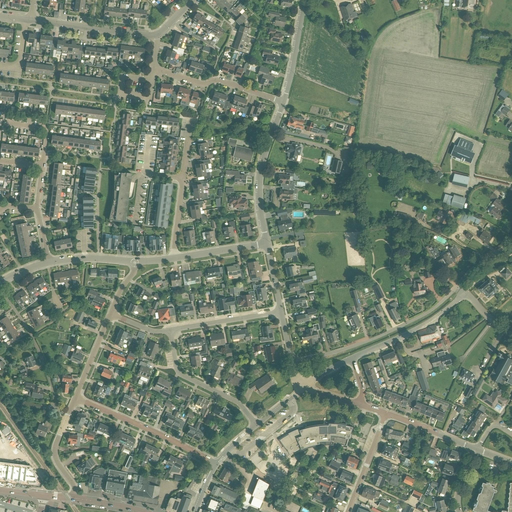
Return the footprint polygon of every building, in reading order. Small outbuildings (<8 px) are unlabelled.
[(24,0),(12,0),(13,3),(12,2),(11,7),(20,8),(20,4),(24,4),(24,0)] [(224,0),(222,0),(217,5),(221,9),(230,0),(226,0),(225,1),(224,0)] [(230,0),(221,9),(226,14),(227,13),(232,8),(229,5),(233,2),(230,0)] [(456,7),(474,9),(474,0),(462,0),(462,1),(457,0),(456,7)] [(103,15),(110,16),(111,3),(108,3),(108,7),(104,7),(103,15)] [(340,7),(345,21),(358,17),(356,12),(354,12),(351,4),(340,7)] [(227,13),(231,17),(240,8),(238,6),(235,9),(233,7),(232,8),(227,13)] [(240,8),(231,17),(235,21),(241,15),(239,13),(242,10),(240,8)] [(274,25),(284,27),(285,18),(278,17),(279,14),(271,12),(270,18),(275,19),(274,25)] [(192,24),(196,25),(201,15),(196,13),(192,20),(194,21),(192,24)] [(196,25),(200,28),(205,20),(206,18),(201,15),(196,25)] [(244,25),(248,23),(247,22),(245,19),(241,15),(235,21),(235,22),(239,25),(243,21),(244,23),(244,24),(244,25)] [(209,23),(205,20),(200,28),(205,31),(209,23)] [(209,23),(205,31),(210,33),(214,25),(209,23)] [(239,31),(247,34),(249,29),(248,28),(249,25),(248,23),(244,25),(246,26),(245,27),(240,26),(239,31)] [(210,33),(214,36),(219,28),(214,25),(210,33)] [(219,28),(214,36),(219,38),(224,31),(219,28)] [(267,32),(269,32),(268,34),(271,34),(270,41),(280,43),(282,35),(275,33),(275,30),(269,29),(267,29),(267,32)] [(239,31),(237,37),(249,41),(250,39),(246,37),(247,34),(239,31)] [(174,40),(182,43),(184,37),(188,38),(189,36),(183,33),(182,36),(176,34),(174,40)] [(36,48),(37,40),(35,39),(35,35),(29,34),(28,43),(34,43),(33,47),(36,48)] [(35,54),(39,55),(40,46),(45,47),(46,36),(41,35),(40,40),(37,40),(36,48),(35,54)] [(50,50),(54,50),(55,42),(52,41),(52,37),(46,36),(45,47),(45,49),(50,50)] [(178,48),(177,50),(181,52),(183,52),(184,50),(180,49),(182,43),(174,40),(172,46),(178,48)] [(62,52),(63,41),(57,41),(57,42),(55,42),(54,50),(57,50),(56,52),(62,52)] [(74,41),(72,55),(81,56),(82,47),(76,46),(76,42),(74,41)] [(243,45),(235,42),(233,49),(246,53),(247,50),(242,49),(243,45)] [(168,50),(166,56),(174,59),(176,54),(181,55),(181,54),(182,55),(183,52),(181,52),(177,50),(175,49),(174,52),(168,50)] [(266,63),(276,65),(278,57),(271,56),(272,52),(263,50),(262,57),(267,58),(266,63)] [(174,59),(166,56),(164,62),(175,66),(176,63),(173,62),(174,59)] [(189,70),(194,72),(197,64),(194,63),(196,59),(190,57),(188,63),(191,64),(189,70)] [(221,71),(227,73),(229,64),(224,63),(226,59),(222,58),(220,64),(223,65),(221,71)] [(197,64),(194,72),(200,74),(202,68),(205,69),(207,63),(202,61),(201,65),(197,64)] [(237,70),(238,67),(239,62),(236,61),(235,66),(229,64),(227,73),(232,75),(234,69),(237,70)] [(238,67),(237,70),(235,76),(240,78),(242,72),(243,69),(238,67)] [(258,74),(263,76),(260,84),(266,86),(266,83),(271,85),(273,77),(265,75),(266,71),(260,69),(258,74)] [(165,94),(167,85),(161,84),(160,90),(157,90),(156,100),(159,100),(160,93),(165,94)] [(167,85),(165,94),(171,95),(170,98),(173,99),(175,92),(171,92),(172,85),(167,85)] [(175,92),(173,99),(173,101),(176,102),(177,96),(182,98),(185,89),(180,87),(178,93),(175,92)] [(190,102),(190,100),(191,98),(188,97),(190,91),(185,89),(182,98),(181,100),(186,102),(186,104),(189,105),(190,102)] [(190,100),(190,102),(195,104),(194,107),(197,108),(200,100),(197,100),(199,94),(193,92),(191,98),(190,100)] [(216,107),(221,94),(215,92),(213,98),(210,97),(207,104),(210,105),(211,104),(213,104),(214,106),(216,107)] [(507,97),(500,92),(498,96),(504,101),(507,97)] [(226,109),(227,107),(229,102),(225,101),(227,96),(221,94),(216,107),(219,108),(221,107),(226,109)] [(40,96),(39,105),(45,106),(45,102),(49,102),(49,97),(46,97),(40,96)] [(233,102),(229,101),(229,102),(227,107),(236,110),(240,98),(235,96),(233,102)] [(242,113),(245,115),(248,107),(244,106),(246,100),(240,98),(236,110),(242,112),(242,113)] [(246,115),(252,117),(253,114),(259,116),(262,106),(256,103),(254,108),(249,106),(246,115)] [(505,106),(501,112),(506,116),(510,110),(505,106)] [(293,123),(302,126),(304,118),(300,117),(299,118),(291,116),(289,121),(288,120),(288,121),(294,122),(293,123)] [(303,126),(302,126),(293,123),(294,122),(288,121),(287,126),(296,129),(295,131),(301,133),(303,126)] [(163,141),(163,144),(177,146),(178,142),(179,141),(179,140),(174,140),(174,138),(171,137),(168,137),(167,139),(169,139),(169,142),(163,141)] [(198,145),(199,151),(208,149),(207,146),(210,145),(210,142),(211,142),(210,139),(203,141),(204,143),(198,145)] [(466,150),(469,143),(462,140),(459,147),(455,146),(451,156),(469,163),(472,155),(465,152),(466,150)] [(289,159),(295,161),(296,154),(294,154),(295,151),(298,152),(299,148),(298,147),(298,145),(290,143),(290,145),(287,144),(286,149),(287,149),(286,152),(288,152),(287,155),(288,156),(288,157),(289,157),(289,159)] [(253,150),(236,146),(233,157),(237,158),(250,161),(253,150)] [(208,149),(199,151),(200,157),(206,156),(206,159),(213,158),(213,155),(212,152),(208,153),(208,149)] [(210,164),(210,160),(201,161),(201,164),(195,165),(196,171),(205,170),(209,169),(208,164),(210,164)] [(342,162),(334,160),(332,167),(335,168),(334,172),(339,174),(342,162)] [(205,170),(196,171),(197,177),(203,176),(204,179),(210,178),(209,173),(205,174),(205,170)] [(225,177),(235,177),(234,182),(245,183),(246,176),(237,175),(237,172),(225,171),(225,177)] [(127,217),(126,216),(131,174),(126,173),(124,173),(123,173),(118,173),(118,176),(114,175),(114,176),(109,221),(126,223),(127,222),(126,222),(127,217)] [(470,176),(455,173),(452,184),(467,188),(470,176)] [(281,187),(283,187),(294,188),(295,181),(289,181),(290,176),(279,175),(278,183),(281,183),(281,187)] [(192,186),(193,192),(202,191),(202,187),(206,187),(206,184),(207,183),(207,181),(198,182),(198,185),(192,186)] [(159,184),(153,226),(165,228),(170,185),(159,184)] [(283,187),(282,190),(280,190),(280,198),(292,199),(293,193),(296,194),(297,189),(294,188),(283,187)] [(202,191),(193,192),(194,198),(201,197),(201,200),(208,199),(207,194),(203,194),(202,191)] [(466,199),(454,196),(454,197),(449,195),(446,204),(451,205),(451,206),(463,209),(466,199)] [(229,197),(229,204),(235,204),(235,207),(247,207),(246,200),(241,200),(241,197),(229,197)] [(505,205),(497,199),(493,204),(495,206),(490,213),(499,219),(503,214),(500,211),(501,210),(505,205)] [(190,207),(191,213),(200,211),(199,208),(202,207),(202,205),(203,204),(203,202),(195,203),(196,206),(190,207)] [(280,217),(287,215),(286,209),(276,211),(278,217),(280,217)] [(437,215),(441,217),(439,221),(446,225),(452,213),(450,212),(446,209),(444,213),(440,210),(437,215)] [(200,211),(191,213),(192,219),(201,217),(201,221),(207,220),(207,216),(204,217),(204,214),(200,215),(200,211)] [(458,219),(466,223),(466,222),(467,222),(469,219),(476,222),(474,225),(476,226),(478,223),(479,224),(480,220),(469,215),(466,214),(465,215),(461,213),(461,212),(460,212),(458,219)] [(397,220),(406,222),(408,216),(399,213),(397,220)] [(288,219),(287,215),(280,217),(281,221),(278,222),(280,231),(281,232),(283,231),(283,230),(283,229),(292,227),(290,219),(288,219)] [(241,226),(242,237),(252,235),(252,231),(251,231),(250,225),(241,226)] [(189,228),(190,231),(183,232),(184,236),(185,236),(187,246),(195,244),(193,235),(194,234),(194,230),(193,230),(193,227),(189,228)] [(231,227),(229,227),(222,228),(224,238),(233,237),(231,229),(231,227)] [(17,231),(18,236),(28,234),(27,231),(31,230),(31,228),(17,231)] [(205,233),(205,236),(206,236),(207,243),(214,241),(213,231),(205,233)] [(464,235),(468,238),(468,239),(470,240),(471,240),(473,236),(468,232),(466,231),(464,235)] [(479,238),(484,241),(489,234),(484,231),(482,234),(479,238)] [(104,249),(110,249),(111,239),(105,238),(105,234),(102,234),(101,241),(105,241),(104,249)] [(489,234),(484,241),(485,242),(484,244),(487,246),(493,237),(489,234)] [(110,249),(117,250),(118,242),(121,243),(122,236),(118,235),(118,239),(111,239),(110,249)] [(155,240),(156,251),(162,250),(162,242),(165,242),(165,235),(162,236),(162,239),(155,240)] [(126,251),(133,251),(133,240),(127,240),(127,236),(123,236),(123,243),(126,243),(126,251)] [(149,243),(149,251),(156,251),(155,240),(149,240),(149,236),(145,236),(146,243),(149,243)] [(133,251),(139,251),(139,244),(143,244),(143,237),(140,237),(139,240),(133,240),(133,251)] [(33,240),(33,238),(19,241),(20,246),(30,244),(29,241),(33,240)] [(447,253),(441,257),(436,248),(430,251),(428,246),(425,248),(429,257),(432,256),(435,260),(435,261),(437,265),(443,261),(446,267),(453,263),(456,260),(455,258),(460,255),(456,248),(454,249),(453,247),(448,250),(450,252),(447,253)] [(283,248),(284,258),(296,257),(295,247),(283,248)] [(35,249),(21,252),(22,257),(32,255),(32,252),(36,251),(35,249)] [(6,258),(0,262),(0,265),(0,266),(0,269),(9,263),(6,258)] [(249,263),(251,273),(250,273),(251,278),(262,276),(259,265),(258,265),(257,262),(249,263)] [(243,273),(240,273),(239,265),(235,265),(235,266),(227,268),(228,277),(233,276),(233,277),(240,276),(241,279),(244,279),(243,273)] [(286,268),(287,277),(293,276),(293,275),(296,275),(295,266),(291,267),(286,268)] [(205,274),(206,278),(209,277),(209,278),(220,276),(219,268),(207,270),(208,273),(205,274)] [(501,273),(503,277),(507,274),(509,276),(511,274),(506,268),(501,273)] [(104,278),(107,278),(112,279),(112,277),(116,278),(116,271),(105,270),(104,278)] [(186,273),(187,282),(195,281),(196,283),(200,282),(198,271),(186,273)] [(171,275),(172,286),(181,285),(179,274),(171,275)] [(36,281),(42,289),(46,286),(46,287),(46,288),(47,290),(49,289),(41,277),(36,281)] [(151,280),(152,284),(154,284),(155,285),(160,283),(162,287),(165,286),(164,281),(162,282),(160,277),(153,280),(151,280)] [(478,289),(482,293),(483,292),(489,299),(492,295),(495,293),(499,289),(496,286),(498,285),(494,281),(492,282),(490,279),(486,283),(482,286),(478,289)] [(42,289),(36,281),(31,284),(37,292),(40,296),(41,294),(40,292),(39,292),(39,291),(42,289)] [(413,285),(414,289),(415,295),(426,293),(425,292),(428,292),(427,287),(425,287),(424,282),(414,284),(414,285),(413,285)] [(289,285),(291,292),(299,290),(298,286),(302,285),(302,283),(297,283),(289,285)] [(37,292),(31,284),(26,288),(34,299),(36,298),(35,296),(34,296),(34,295),(37,292)] [(256,285),(253,286),(253,290),(256,290),(259,301),(267,299),(265,288),(257,289),(256,285)] [(378,286),(373,288),(378,299),(383,297),(378,286)] [(136,295),(142,298),(144,295),(148,297),(150,294),(146,292),(146,291),(140,288),(136,295)] [(18,294),(24,302),(27,299),(28,301),(29,303),(31,302),(23,290),(18,294)] [(91,304),(101,308),(104,300),(94,296),(96,293),(90,290),(87,296),(93,299),(91,304)] [(357,308),(360,307),(357,298),(358,298),(356,290),(351,291),(353,299),(354,299),(357,308)] [(252,305),(251,299),(255,298),(254,292),(248,292),(249,296),(242,297),(242,298),(237,299),(238,305),(243,305),(243,307),(250,306),(250,305),(252,305)] [(24,302),(18,294),(13,297),(21,309),(23,308),(22,305),(21,306),(20,304),(24,302)] [(218,300),(220,311),(228,310),(227,306),(234,304),(233,298),(226,299),(218,300)] [(293,301),(294,307),(302,305),(301,302),(305,301),(305,298),(301,299),(293,301)] [(213,311),(212,304),(207,304),(206,302),(199,303),(199,306),(200,314),(213,311)] [(392,309),(389,311),(394,321),(400,318),(396,310),(400,309),(396,302),(390,305),(392,309)] [(128,311),(134,313),(135,311),(141,313),(143,307),(137,305),(136,306),(131,304),(128,311)] [(185,308),(180,308),(181,316),(189,315),(189,316),(193,315),(191,304),(184,305),(185,308)] [(27,312),(30,318),(39,313),(37,309),(38,309),(41,308),(40,306),(27,312)] [(370,318),(373,326),(376,325),(377,329),(384,326),(382,322),(381,318),(380,318),(379,316),(376,317),(375,315),(377,314),(374,307),(370,309),(371,312),(370,312),(372,316),(373,317),(370,318)] [(158,311),(160,319),(161,320),(168,319),(169,318),(169,317),(175,316),(174,308),(158,311)] [(296,317),(297,323),(306,322),(305,318),(311,316),(311,315),(317,314),(316,309),(310,310),(310,313),(296,317)] [(76,320),(81,323),(85,313),(80,311),(76,320)] [(41,317),(39,313),(30,318),(33,323),(45,317),(44,315),(42,316),(41,317)] [(347,316),(349,318),(348,318),(353,330),(361,326),(358,319),(359,319),(357,314),(353,316),(352,314),(347,316)] [(0,325),(1,327),(9,322),(6,317),(0,320),(0,325)] [(45,317),(33,323),(35,329),(44,324),(42,320),(44,320),(46,319),(45,317)] [(84,325),(86,326),(86,327),(95,330),(97,323),(89,320),(86,319),(84,325)] [(0,333),(1,334),(13,327),(9,322),(1,327),(4,331),(2,332),(2,331),(0,332),(0,333)] [(318,324),(313,325),(314,328),(307,330),(308,333),(301,335),(302,341),(309,340),(310,345),(314,344),(313,339),(318,338),(316,331),(320,330),(318,324)] [(418,332),(422,343),(435,339),(440,337),(436,325),(430,327),(430,328),(418,332)] [(271,332),(272,331),(272,330),(270,330),(269,326),(262,327),(264,338),(260,338),(261,342),(273,340),(273,336),(272,336),(271,332)] [(5,333),(8,337),(16,332),(13,327),(1,334),(2,336),(4,335),(4,334),(5,333)] [(131,339),(133,335),(120,330),(117,337),(123,339),(127,341),(131,342),(132,339),(131,339)] [(246,341),(250,340),(248,333),(245,334),(244,330),(231,332),(232,340),(245,338),(246,341)] [(326,333),(329,344),(339,341),(336,330),(326,333)] [(16,332),(8,337),(10,341),(9,342),(8,341),(6,343),(7,345),(19,337),(16,332)] [(209,336),(211,346),(224,344),(223,334),(218,335),(218,336),(215,337),(215,335),(209,336)] [(436,342),(437,345),(444,343),(444,340),(449,339),(448,339),(446,335),(442,337),(443,340),(436,342)] [(123,339),(117,337),(114,344),(122,347),(124,343),(122,342),(123,339)] [(186,343),(186,347),(189,347),(189,348),(202,346),(200,337),(195,338),(195,339),(188,340),(188,342),(186,343)] [(444,343),(437,345),(438,349),(446,346),(446,345),(450,343),(449,339),(444,340),(444,343)] [(146,355),(153,358),(156,352),(157,352),(159,346),(150,342),(148,347),(149,348),(146,355)] [(73,351),(74,348),(67,345),(66,346),(64,345),(61,353),(67,355),(70,350),(73,351)] [(422,348),(423,353),(431,351),(431,352),(436,351),(434,345),(422,348)] [(265,348),(268,362),(277,360),(274,346),(265,348)] [(74,348),(73,351),(73,352),(70,360),(80,364),(83,356),(77,353),(79,350),(74,348)] [(10,363),(12,359),(14,360),(17,356),(10,351),(5,359),(10,363)] [(443,361),(451,359),(449,355),(446,356),(444,351),(437,353),(438,357),(432,359),(433,363),(438,362),(442,361),(443,361)] [(389,354),(392,362),(398,360),(396,354),(394,352),(389,354)] [(396,354),(398,360),(400,364),(404,362),(400,352),(396,354)] [(108,360),(119,364),(120,361),(124,362),(125,359),(114,355),(110,353),(108,360)] [(392,362),(389,354),(383,357),(386,364),(392,362)] [(504,382),(506,378),(507,377),(506,376),(510,369),(511,369),(511,366),(511,359),(510,359),(511,357),(511,356),(508,355),(507,355),(507,357),(506,356),(502,354),(500,357),(499,359),(500,360),(495,370),(494,369),(489,377),(494,380),(493,380),(494,382),(497,383),(498,383),(498,382),(503,385),(504,382)] [(25,359),(29,368),(36,365),(32,356),(25,359)] [(191,357),(193,368),(200,366),(199,356),(191,357)] [(452,364),(451,359),(443,361),(442,361),(438,362),(433,363),(434,367),(439,366),(441,371),(446,369),(445,366),(452,364)] [(210,368),(213,370),(211,375),(215,376),(215,375),(219,377),(223,370),(218,368),(221,363),(214,360),(210,368)] [(137,376),(140,377),(140,380),(147,382),(148,379),(150,373),(149,373),(150,369),(146,367),(147,364),(140,361),(139,365),(141,366),(137,376)] [(364,365),(366,371),(374,368),(372,362),(364,365)] [(19,369),(22,376),(27,374),(24,367),(19,369)] [(376,374),(374,368),(366,371),(368,376),(376,374)] [(101,375),(109,378),(112,379),(114,375),(111,374),(112,372),(104,369),(101,375)] [(420,382),(420,381),(426,379),(423,370),(417,372),(420,382)] [(460,377),(472,383),(475,376),(464,370),(460,377)] [(226,382),(231,384),(231,383),(238,387),(242,379),(230,374),(226,382)] [(254,383),(256,386),(257,386),(261,391),(270,385),(271,386),(275,383),(268,374),(260,380),(259,380),(254,383)] [(368,376),(370,382),(378,379),(376,374),(368,376)] [(63,375),(61,392),(64,392),(64,393),(67,393),(68,393),(69,385),(71,385),(72,376),(63,375)] [(156,386),(161,389),(161,390),(164,391),(162,394),(168,397),(171,390),(168,389),(170,383),(164,380),(160,378),(156,386)] [(378,379),(370,382),(372,388),(380,385),(378,379)] [(420,381),(420,382),(423,390),(429,388),(426,379),(420,381)] [(94,393),(99,395),(101,392),(108,395),(111,388),(104,385),(103,388),(97,386),(94,393)] [(377,396),(383,398),(386,391),(381,390),(380,385),(372,388),(375,394),(376,394),(377,396)] [(187,401),(191,393),(180,387),(176,395),(187,401)] [(33,389),(33,391),(31,397),(41,399),(43,391),(33,389)] [(494,408),(498,402),(504,406),(507,400),(502,396),(503,394),(497,390),(495,393),(493,392),(490,397),(486,394),(482,400),(494,408)] [(383,399),(389,401),(392,393),(386,391),(383,398),(383,399)] [(392,393),(389,401),(395,403),(398,395),(392,393)] [(133,396),(129,394),(129,396),(125,395),(124,398),(123,398),(121,405),(127,407),(131,398),(132,398),(133,396)] [(404,394),(403,397),(400,405),(407,407),(409,399),(406,398),(407,395),(404,394)] [(395,403),(400,405),(403,397),(398,395),(395,403)] [(196,404),(202,407),(200,410),(200,412),(201,413),(203,414),(201,417),(205,419),(209,410),(206,408),(209,401),(199,397),(196,404)] [(131,398),(127,407),(134,410),(136,403),(138,404),(140,402),(132,398),(131,398)] [(414,410),(419,412),(422,404),(417,402),(414,410)] [(155,405),(152,404),(151,407),(143,403),(140,410),(144,412),(143,414),(149,417),(152,410),(153,408),(154,408),(155,405)] [(428,407),(422,404),(419,412),(425,415),(428,407)] [(213,412),(226,419),(229,411),(216,405),(213,412)] [(478,409),(484,413),(487,408),(482,405),(478,409)] [(425,415),(430,417),(434,409),(428,407),(425,415)] [(152,410),(149,417),(156,420),(160,410),(154,408),(153,408),(152,410)] [(440,411),(436,419),(442,421),(445,413),(442,412),(443,410),(441,408),(440,411)] [(434,409),(430,417),(436,419),(440,411),(434,409)] [(476,416),(484,421),(487,416),(479,411),(476,416)] [(76,418),(76,419),(83,422),(87,424),(88,420),(85,419),(85,420),(84,419),(86,416),(86,414),(82,412),(82,414),(78,413),(77,413),(76,415),(77,416),(77,417),(77,418),(76,418)] [(165,424),(171,427),(175,418),(176,418),(177,416),(174,414),(173,416),(167,413),(165,417),(167,418),(165,424)] [(471,421),(480,426),(484,421),(476,416),(473,415),(472,417),(472,418),(473,418),(471,421)] [(175,418),(171,427),(177,430),(179,427),(182,429),(185,422),(176,418),(175,418)] [(36,432),(40,434),(39,435),(42,436),(41,438),(43,438),(47,430),(49,431),(53,422),(46,419),(44,426),(39,424),(36,432)] [(74,422),(73,424),(73,425),(76,426),(75,429),(79,431),(80,428),(81,428),(82,425),(83,422),(76,419),(75,420),(75,421),(74,422)] [(455,424),(458,427),(460,428),(462,425),(463,423),(458,419),(455,424)] [(471,424),(470,427),(477,432),(480,426),(471,421),(470,420),(469,422),(471,424)] [(302,450),(306,448),(309,447),(312,446),(315,445),(320,445),(323,444),(326,444),(330,444),(330,445),(328,445),(325,445),(330,445),(334,446),(339,446),(344,447),(347,448),(346,447),(349,438),(350,438),(350,439),(351,436),(351,434),(350,434),(351,429),(353,429),(353,427),(350,426),(347,426),(347,424),(344,424),(340,423),(337,423),(334,422),(326,422),(326,423),(334,423),(334,424),(329,424),(329,426),(323,426),(320,426),(315,427),(313,427),(305,429),(305,427),(302,428),(297,430),(296,430),(292,432),(288,434),(289,435),(287,436),(285,437),(282,439),(280,440),(285,447),(290,455),(293,453),(296,451),(299,450),(302,449),(302,450)] [(97,429),(97,430),(103,433),(106,426),(100,423),(99,426),(97,429)] [(198,430),(198,429),(200,427),(196,425),(195,428),(189,425),(186,431),(188,432),(186,435),(193,438),(197,429),(198,430)] [(474,437),(477,432),(470,427),(467,425),(466,428),(468,429),(467,432),(464,430),(462,434),(468,438),(470,434),(474,437)] [(106,426),(103,433),(110,435),(113,429),(106,426)] [(197,429),(193,438),(199,441),(202,435),(204,432),(198,429),(198,430),(197,429)] [(385,438),(391,439),(391,438),(402,441),(403,433),(393,431),(393,430),(387,429),(385,438)] [(122,444),(120,447),(124,449),(126,446),(124,445),(128,436),(122,433),(118,442),(122,444)] [(68,443),(67,444),(72,445),(72,443),(76,444),(76,440),(79,440),(79,437),(77,437),(77,436),(69,435),(68,443)] [(124,445),(126,446),(130,448),(129,449),(132,450),(135,443),(133,442),(135,439),(128,436),(124,445)] [(405,442),(402,447),(412,452),(415,447),(405,442)] [(146,455),(144,458),(148,460),(149,457),(148,456),(150,453),(153,447),(146,444),(145,447),(142,446),(139,452),(146,455)] [(384,450),(397,455),(398,453),(399,449),(395,448),(386,445),(384,450)] [(153,447),(150,453),(153,455),(152,458),(157,461),(159,457),(156,456),(159,450),(153,447)] [(278,449),(255,467),(257,468),(254,470),(256,473),(258,471),(264,478),(272,472),(270,470),(285,458),(278,449)] [(397,455),(384,450),(382,454),(395,459),(397,456),(397,455)] [(452,451),(450,455),(446,454),(444,459),(449,461),(450,457),(457,460),(460,454),(452,451)] [(128,469),(133,457),(130,456),(125,467),(128,469)] [(169,466),(168,469),(172,471),(173,468),(172,468),(173,465),(177,459),(170,456),(166,464),(169,466)] [(346,465),(356,469),(359,460),(350,456),(346,465)] [(78,467),(81,471),(80,471),(82,474),(83,473),(96,465),(91,458),(84,463),(83,463),(80,465),(81,465),(78,467)] [(183,462),(177,459),(173,465),(172,468),(173,468),(172,471),(172,472),(179,473),(181,468),(180,468),(183,462)] [(392,463),(381,459),(378,469),(389,472),(392,473),(394,470),(392,469),(393,467),(391,466),(392,463)] [(341,465),(332,461),(329,467),(338,471),(341,465)] [(452,475),(455,467),(443,463),(442,467),(445,468),(443,472),(452,475)] [(0,478),(36,483),(37,478),(30,469),(0,464),(0,478)] [(104,478),(106,469),(100,468),(93,472),(93,475),(90,474),(88,486),(90,489),(101,490),(103,478),(104,478)] [(220,478),(227,482),(228,479),(232,482),(234,479),(230,477),(232,472),(225,468),(220,478)] [(123,487),(124,488),(127,473),(109,470),(108,478),(107,478),(104,492),(115,494),(115,495),(114,496),(115,496),(121,497),(123,487)] [(342,473),(340,472),(337,478),(350,483),(353,475),(343,471),(342,473)] [(375,479),(373,483),(382,487),(386,479),(376,475),(375,474),(374,475),(373,475),(373,476),(373,477),(373,478),(374,479),(375,479)] [(127,498),(142,501),(147,478),(143,477),(143,476),(134,475),(133,481),(140,482),(140,485),(141,485),(141,488),(130,486),(129,490),(127,498)] [(404,482),(412,486),(415,480),(407,476),(404,482)] [(147,478),(142,501),(157,504),(161,480),(147,478)] [(185,486),(190,489),(196,481),(191,478),(185,486)] [(264,481),(261,479),(259,479),(253,496),(264,500),(270,484),(264,481)] [(441,485),(447,488),(450,481),(443,479),(441,485)] [(335,491),(345,495),(348,489),(334,484),(333,485),(332,485),(332,486),(329,484),(321,481),(320,484),(328,488),(335,491)] [(485,511),(486,510),(493,492),(495,493),(496,493),(497,492),(497,491),(497,490),(496,490),(494,489),(494,487),(491,485),(491,484),(489,483),(487,483),(487,484),(483,483),(484,483),(483,486),(482,485),(482,486),(483,486),(483,487),(481,493),(480,494),(479,493),(479,494),(480,494),(479,496),(478,496),(478,497),(478,499),(477,499),(477,500),(478,500),(478,501),(476,507),(475,507),(474,507),(475,508),(474,510),(473,510),(477,511),(476,511),(485,511)] [(496,511),(511,511),(511,483),(510,483),(511,486),(510,488),(510,491),(510,493),(509,493),(510,495),(510,498),(509,498),(509,500),(509,502),(508,503),(509,505),(509,507),(508,507),(508,510),(508,511),(506,511),(502,510),(501,511),(498,511),(499,511),(498,511),(497,511),(496,511)] [(440,488),(438,492),(445,494),(447,488),(441,485),(440,488)] [(212,493),(218,495),(234,503),(238,494),(220,486),(220,488),(215,486),(212,493)] [(370,494),(374,495),(379,497),(381,493),(365,487),(364,491),(370,493),(370,494)] [(335,491),(328,488),(327,491),(330,493),(329,495),(343,501),(345,495),(335,491)] [(370,493),(364,491),(362,496),(373,500),(374,495),(370,494),(370,493)] [(181,496),(180,499),(175,511),(185,511),(190,502),(191,498),(186,496),(185,498),(181,496)] [(207,503),(219,507),(221,501),(210,497),(209,501),(208,501),(207,503)] [(166,510),(171,511),(175,511),(180,499),(175,498),(174,499),(172,498),(170,499),(166,510)] [(437,502),(438,508),(445,507),(444,500),(440,501),(440,498),(434,499),(434,502),(437,502)] [(387,511),(389,507),(380,502),(379,505),(382,506),(381,508),(387,511)] [(216,511),(219,507),(207,503),(207,504),(206,509),(207,509),(206,511),(210,511),(216,511)] [(221,508),(219,511),(241,511),(242,510),(231,505),(226,503),(224,509),(221,508)]
